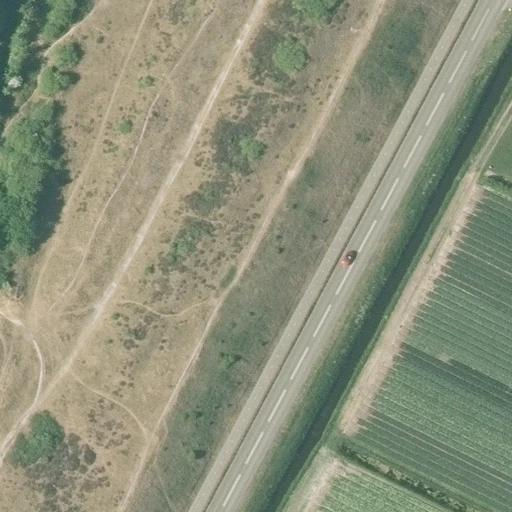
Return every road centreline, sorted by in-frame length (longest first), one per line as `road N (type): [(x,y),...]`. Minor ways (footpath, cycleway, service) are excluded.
road 1 (secondary): [(220,511),(493,0)]
road 2 (track): [(293,511),(511,109)]
